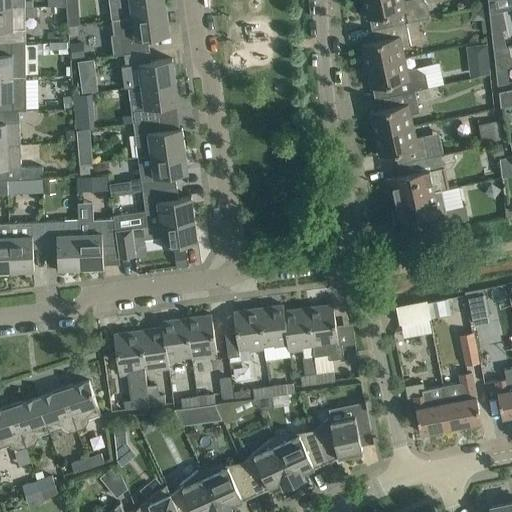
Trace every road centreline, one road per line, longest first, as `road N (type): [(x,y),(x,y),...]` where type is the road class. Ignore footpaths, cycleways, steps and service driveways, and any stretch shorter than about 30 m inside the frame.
road 1 (residential): [(237,271),(197,0)]
road 2 (residential): [(359,253),(323,77),(318,0)]
road 3 (residential): [(0,317),(237,271)]
road 4 (residential): [(406,473),(359,253)]
road 5 (residential): [(237,271),(359,253)]
